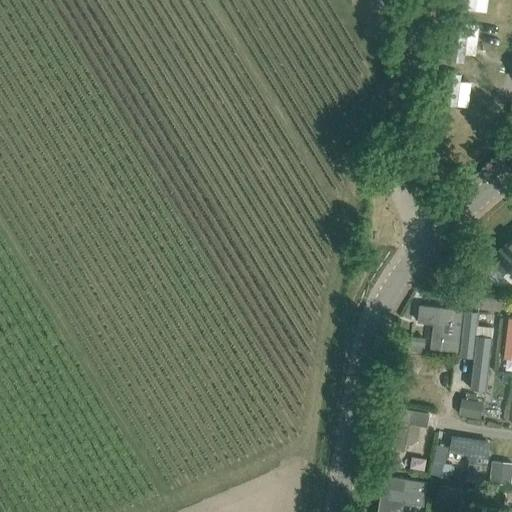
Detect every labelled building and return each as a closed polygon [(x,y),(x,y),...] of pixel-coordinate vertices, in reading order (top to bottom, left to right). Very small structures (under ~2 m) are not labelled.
[(460,0),(459,8),(475,10),(476,0),(460,0)] [(452,18),(448,60),(463,62),(464,54),(467,23),(468,20),(452,18)] [(445,72),(441,103),(456,106),(456,105),(459,81),(460,74),(445,72)] [(511,144),(511,93),(510,97),(505,104),(494,124),(511,145),(511,144)] [(511,238),(491,257),(494,261),(491,263),(487,270),(488,276),(495,284),(501,286),(508,283),(511,281),(511,238)] [(420,305),(418,322),(433,323),(442,324),(440,335),(431,334),(430,348),(455,351),(460,310),(420,305)] [(464,311),(458,355),(473,357),(470,388),(485,390),(492,338),(475,335),(476,325),(478,313),(464,311)] [(511,317),(508,317),(503,357),(511,358),(511,317)] [(409,340),(408,352),(423,353),(424,341),(409,340)] [(462,398),(459,414),(474,417),(477,401),(474,401),(475,395),(465,393),(464,399),(462,398)] [(399,407),(392,449),(403,451),(405,443),(409,423),(420,425),(426,426),(429,413),(421,412),(399,407)] [(452,436),(449,449),(471,452),(466,479),(483,482),(488,455),(486,455),(488,442),(452,436)] [(398,455),(388,459),(394,471),(403,466),(398,455)] [(511,463),(492,461),(490,481),(510,484),(511,466),(511,463)] [(436,462),(434,473),(448,476),(450,465),(436,462)] [(381,488),(376,511),(392,511),(393,509),(395,510),(402,505),(403,502),(423,505),(427,482),(385,475),(382,488),(381,488)] [(440,486),(437,501),(475,507),(478,492),(440,486)] [(493,490),(489,511),(501,511),(505,492),(493,490)]
